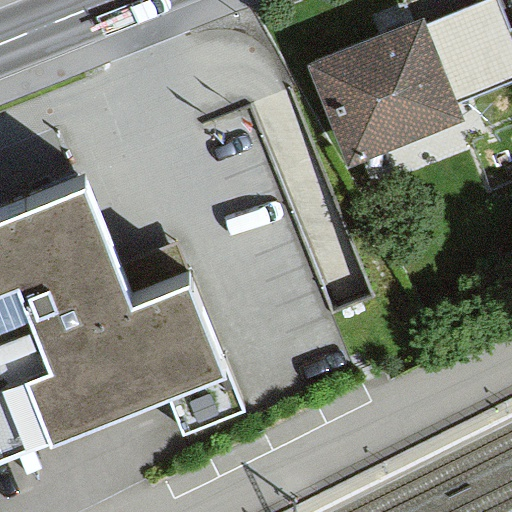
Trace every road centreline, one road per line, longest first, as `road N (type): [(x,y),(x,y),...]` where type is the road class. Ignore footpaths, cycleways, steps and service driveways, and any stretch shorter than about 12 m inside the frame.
road 1 (residential): [(201,511),(511,351)]
road 2 (primary): [(18,51),(140,0)]
